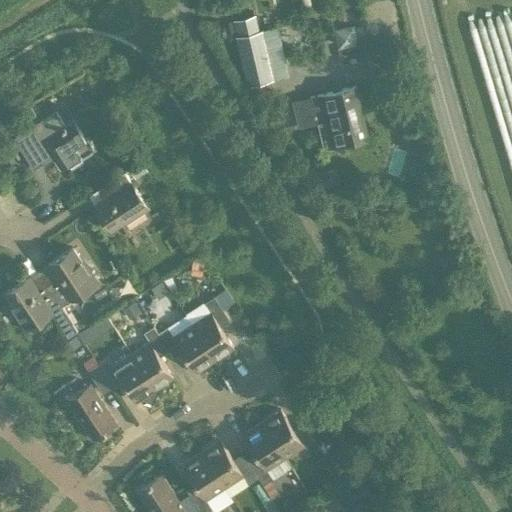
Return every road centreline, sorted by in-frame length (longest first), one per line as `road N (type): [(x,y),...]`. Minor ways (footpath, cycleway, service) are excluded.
road 1 (secondary): [(511,303),(468,185),(417,0)]
road 2 (residential): [(88,501),(129,452),(267,371)]
road 3 (residential): [(88,501),(0,419)]
